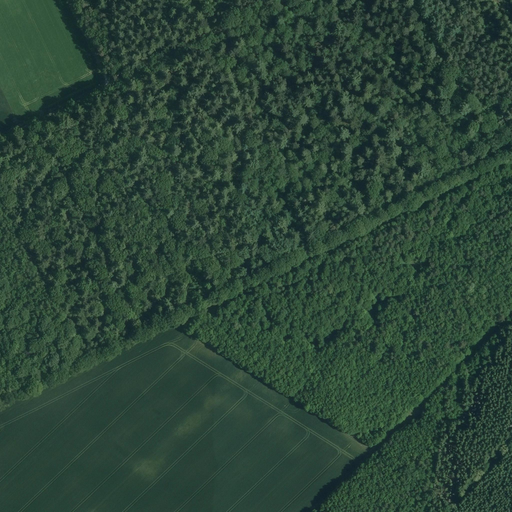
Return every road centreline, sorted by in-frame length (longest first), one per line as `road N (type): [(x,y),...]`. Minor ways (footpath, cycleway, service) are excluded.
road 1 (track): [(490,150),(90,345),(0,182)]
road 2 (track): [(0,140),(289,0)]
road 3 (track): [(300,511),(511,301)]
road 4 (track): [(490,150),(415,0)]
